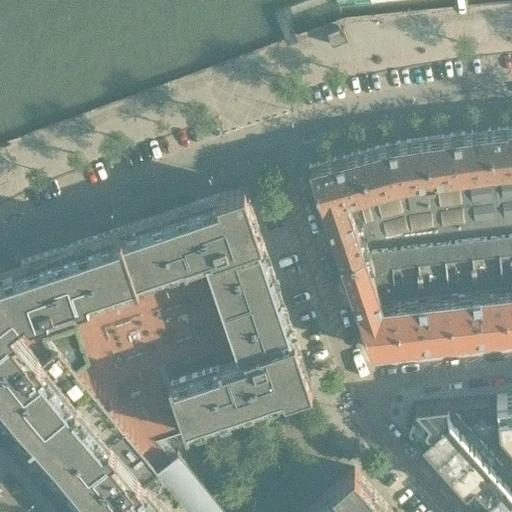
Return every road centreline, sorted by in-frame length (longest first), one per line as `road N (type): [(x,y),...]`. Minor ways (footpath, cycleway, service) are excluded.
road 1 (residential): [(0,240),(269,134)]
road 2 (residential): [(354,382),(269,134)]
road 3 (residential): [(269,134),(395,99),(511,82)]
road 4 (residential): [(453,511),(381,429),(354,382)]
road 5 (residential): [(511,364),(354,382)]
